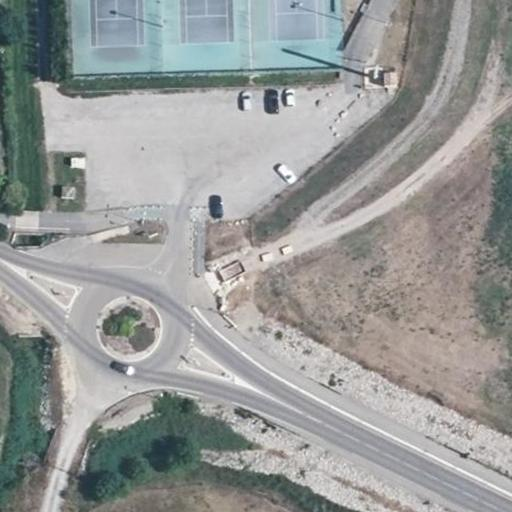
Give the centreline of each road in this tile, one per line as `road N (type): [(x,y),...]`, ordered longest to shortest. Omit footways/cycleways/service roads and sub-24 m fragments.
road 1 (tertiary): [(260,391),(494,511)]
road 2 (track): [(52,511),(61,469),(104,371)]
